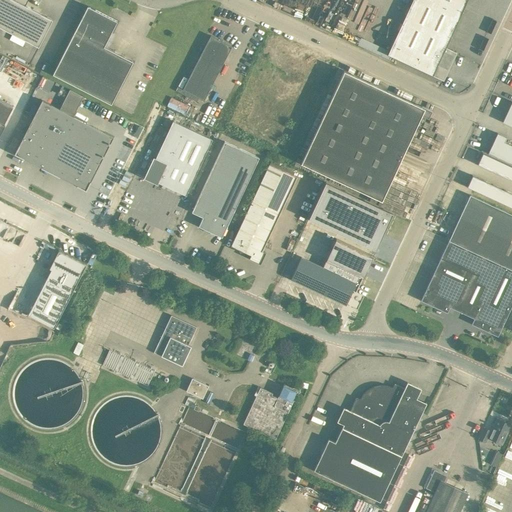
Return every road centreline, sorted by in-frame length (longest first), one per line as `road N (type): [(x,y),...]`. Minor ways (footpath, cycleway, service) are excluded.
road 1 (unclassified): [(373,343),(318,333),(0,183)]
road 2 (unclassified): [(469,111),(228,0)]
road 3 (unclassified): [(373,343),(378,311),(469,111)]
road 4 (unclassified): [(511,386),(452,358),(373,343)]
